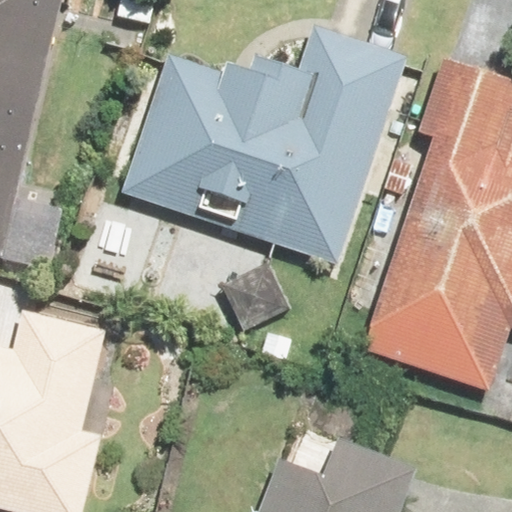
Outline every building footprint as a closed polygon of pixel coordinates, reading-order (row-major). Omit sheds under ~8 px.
[(0,0),(0,257),(15,261),(71,0),(0,0)] [(177,55),(132,195),(348,264),(413,62),(327,35),(313,76),(265,60),(262,72),(240,65),(237,74),(177,55)] [(426,137),(450,144),(387,346),(497,380),(511,331),(511,69),(453,51),(426,137)] [(0,511),(93,511),(113,437),(90,431),(115,333),(33,311),(23,350),(3,345),(0,340),(0,511)] [(408,511),(422,476),(361,453),(346,493),(289,472),(274,511),(408,511)]
